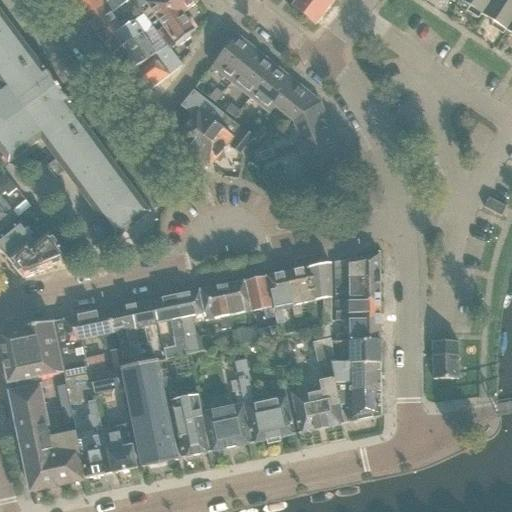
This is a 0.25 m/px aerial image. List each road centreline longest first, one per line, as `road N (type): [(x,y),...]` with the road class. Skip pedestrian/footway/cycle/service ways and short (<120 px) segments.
road 1 (residential): [(0,305),(188,261),(208,233),(223,227),(269,243),(404,222)]
road 2 (unclassified): [(113,511),(392,455),(421,439)]
road 3 (unclassified): [(421,439),(410,397),(404,222)]
road 4 (unclassified): [(404,222),(381,143),(324,62)]
road 5 (residential): [(141,130),(243,2)]
road 6 (residential): [(141,130),(44,0)]
